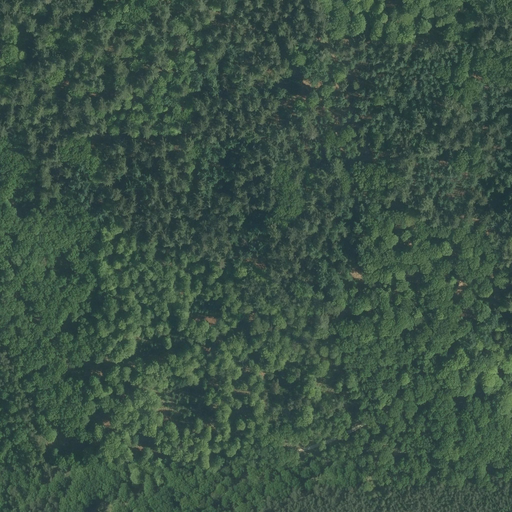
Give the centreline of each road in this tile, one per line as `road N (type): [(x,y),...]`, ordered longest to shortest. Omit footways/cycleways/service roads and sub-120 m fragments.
road 1 (track): [(511,229),(454,218),(248,135),(97,126)]
road 2 (track): [(177,511),(276,456),(511,350)]
road 3 (track): [(0,312),(48,414),(66,511)]
road 4 (track): [(96,0),(111,61),(97,126)]
